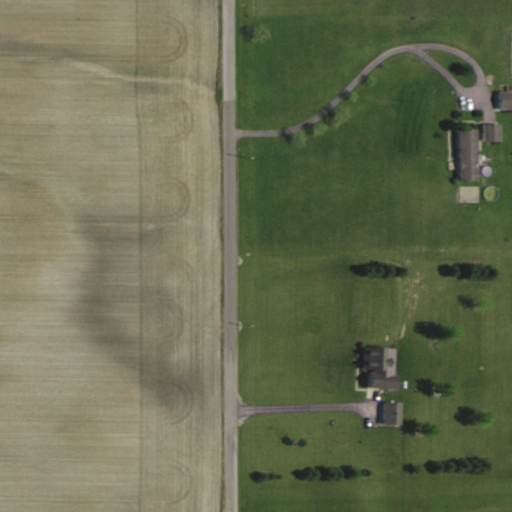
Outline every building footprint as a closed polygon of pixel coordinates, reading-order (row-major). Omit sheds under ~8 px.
[(511,107),(511,89),(498,90),(499,108),(511,107)] [(482,123),(483,140),(501,140),(501,123),(482,123)] [(477,129),(458,129),(459,180),(478,180),(477,129)] [(395,374),(396,347),(364,345),(363,370),(368,370),(367,387),(401,389),(401,375),(395,374)] [(402,424),(403,401),(383,401),(382,423),(402,424)]
